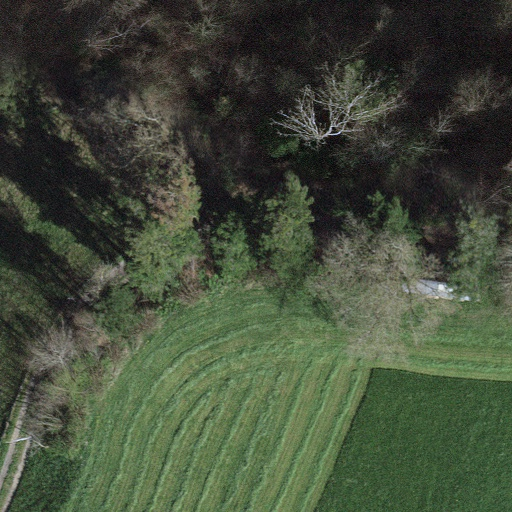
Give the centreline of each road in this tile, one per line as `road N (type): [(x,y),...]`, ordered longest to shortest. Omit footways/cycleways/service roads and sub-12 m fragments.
road 1 (track): [(275,222),(197,233),(146,255),(106,286),(42,381),(0,501)]
road 2 (track): [(511,248),(275,222)]
